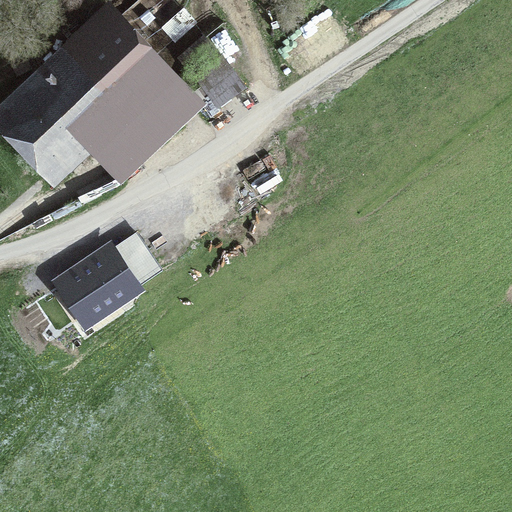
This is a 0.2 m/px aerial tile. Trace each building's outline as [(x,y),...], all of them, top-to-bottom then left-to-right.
[(171,0),(139,0),(118,19),(153,57),(192,23),(171,0)] [(68,43),(36,74),(44,83),(6,119),(52,168),(85,136),(113,165),(139,140),(131,132),(169,95),(87,9),(60,35),(68,43)] [(281,40),(289,68),(339,55),(331,27),(281,40)] [(185,92),(205,117),(245,86),(221,55),(194,76),(198,82),(185,92)] [(138,289),(109,248),(57,285),(86,326),(138,289)]
